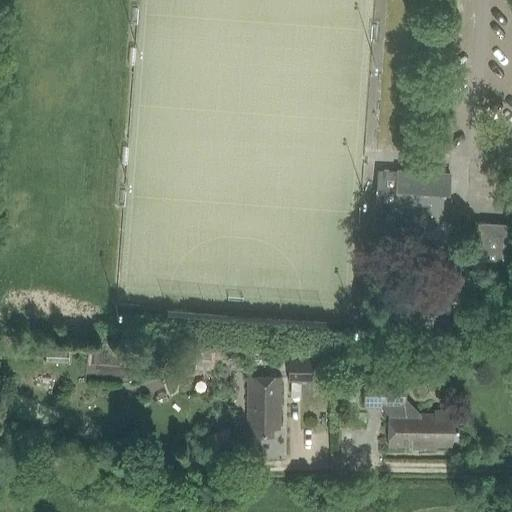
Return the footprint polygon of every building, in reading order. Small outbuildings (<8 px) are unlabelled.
[(449,196),(450,175),(405,171),(404,191),(397,191),(395,222),(440,225),(442,195),(449,196)] [(511,226),(475,223),(471,274),(511,276),(511,226)] [(194,350),(194,370),(209,370),(210,351),(194,350)] [(315,361),(288,360),(287,382),(314,382),(315,361)] [(411,447),(411,449),(436,449),(436,446),(452,446),(452,440),(458,440),(458,421),(454,421),(454,411),(434,411),(434,414),(420,414),(407,402),(404,402),(404,377),(365,376),(365,408),(382,408),(389,414),(388,447),(411,447)] [(254,428),(254,435),(273,436),(273,429),(279,429),(280,377),(248,377),(248,428),(254,428)] [(236,448),(228,428),(205,436),(213,457),(236,448)]
